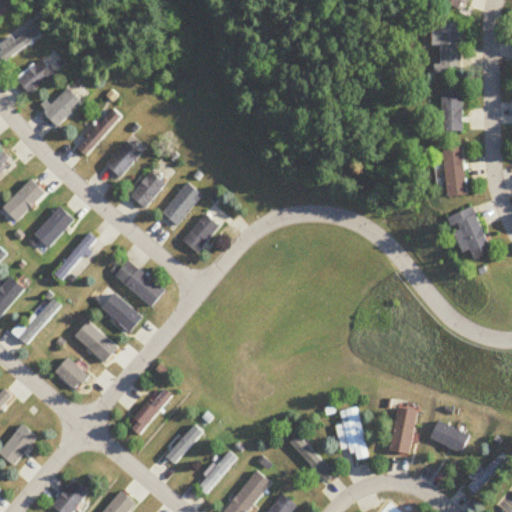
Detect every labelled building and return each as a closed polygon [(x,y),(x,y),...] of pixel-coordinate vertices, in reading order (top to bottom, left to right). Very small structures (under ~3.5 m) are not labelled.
[(0,0),(0,18),(15,9),(8,0),(0,0)] [(466,0),(444,0),(443,3),(462,10),(466,0)] [(441,47),(441,66),(436,66),(436,75),(462,75),(462,24),(441,24),(441,33),(434,33),(434,47),(441,47)] [(44,36),(38,27),(17,42),(13,37),(0,46),(0,53),(6,63),(44,36)] [(31,96),(55,75),(42,60),(18,81),(31,96)] [(52,106),(47,101),(39,108),(59,127),(83,103),(69,89),(52,106)] [(464,92),(443,92),(443,133),(464,133),(464,92)] [(123,119),(115,112),(79,149),(86,156),(123,119)] [(142,154),(127,142),(107,166),(122,178),(142,154)] [(446,150),(449,198),(468,197),(465,149),(446,150)] [(0,176),(13,164),(1,152),(0,152),(0,176)] [(132,197),(147,210),(167,185),(152,173),(132,197)] [(163,215),(178,227),(204,196),(188,184),(163,215)] [(475,209),(450,219),(465,256),(473,252),(477,261),(493,255),(475,209)] [(221,229),(207,216),(183,240),(197,254),(221,229)] [(98,243),(89,235),(54,275),(63,283),(98,243)] [(0,264),(8,257),(0,249),(0,264)] [(165,293),(128,261),(115,277),(152,309),(165,293)] [(0,319),(25,291),(11,278),(0,289),(0,319)] [(93,304),(131,334),(143,318),(105,288),(93,304)] [(57,371),(76,391),(90,378),(70,358),(57,371)] [(152,405),(149,403),(129,425),(141,435),(175,398),(166,390),(152,405)] [(0,395),(0,410),(11,400),(4,392),(0,395)] [(370,459),(358,409),(341,413),(344,426),(337,427),(342,451),(353,449),(357,462),(370,459)] [(412,455),(417,412),(397,409),(391,453),(412,455)] [(461,454),(469,437),(438,422),(429,440),(461,454)] [(168,461),(176,467),(206,431),(198,424),(168,461)] [(198,488),(206,495),(240,461),(232,453),(198,488)] [(480,467),(469,478),(474,483),(468,489),(475,496),(510,462),(502,454),(484,471),(480,467)] [(251,511),(273,484),(257,471),(225,511),(251,511)] [(75,511),(91,493),(75,481),(53,507),(59,511),(75,511)] [(103,511),(130,511),(137,506),(124,492),(103,511)] [(295,511),(299,507),(283,495),(269,511),(295,511)]
